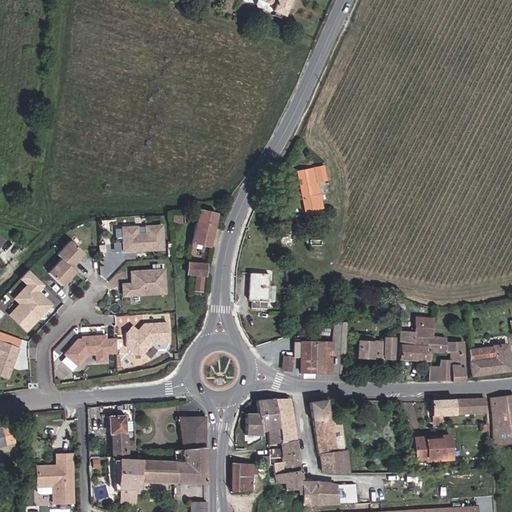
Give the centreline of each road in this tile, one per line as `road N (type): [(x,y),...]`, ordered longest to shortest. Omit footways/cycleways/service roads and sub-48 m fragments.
road 1 (secondary): [(347,0),(291,121),(246,194),(220,308)]
road 2 (unclassified): [(511,383),(300,387)]
road 3 (unclassified): [(44,401),(168,389)]
